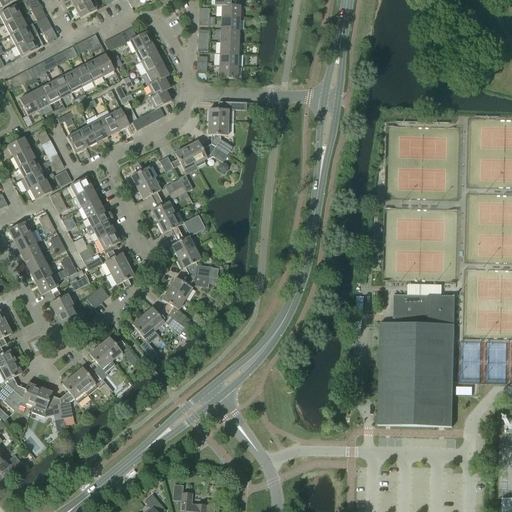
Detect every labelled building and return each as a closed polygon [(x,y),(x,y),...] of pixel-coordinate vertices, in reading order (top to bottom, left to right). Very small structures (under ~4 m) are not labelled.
[(0,0),(0,5),(2,9),(19,0),(18,0),(0,0)] [(91,0),(90,0),(69,0),(74,9),(91,0)] [(96,11),(91,0),(74,9),(80,20),(96,11)] [(15,6),(0,14),(0,18),(4,26),(21,17),(15,6)] [(239,20),(240,7),(233,7),(221,7),(221,19),(239,20)] [(4,26),(10,37),(26,28),(21,17),(4,26)] [(220,31),(239,32),(239,20),(221,19),(220,31)] [(26,28),(10,37),(15,47),(32,39),(37,36),(32,25),(26,28)] [(126,32),(131,41),(136,38),(131,29),(126,32)] [(239,32),(220,31),(219,43),(238,44),(239,32)] [(125,44),(129,42),(131,41),(126,32),(120,35),(125,44)] [(136,38),(131,41),(129,42),(135,53),(151,44),(146,33),(136,38)] [(125,44),(120,35),(115,38),(120,47),(125,44)] [(37,36),(32,39),(15,47),(20,56),(21,59),(43,47),(37,36)] [(115,38),(109,40),(114,50),(120,47),(115,38)] [(109,40),(104,43),(109,53),(114,50),(109,40)] [(238,44),(219,43),(219,55),(238,56),(238,44)] [(151,44),(135,53),(139,60),(134,62),(136,66),(141,63),(157,55),(151,44)] [(105,55),(94,61),(102,78),(114,72),(105,55)] [(141,63),(146,74),(162,66),(157,55),(141,63)] [(218,67),(237,68),(238,56),(219,55),(218,67)] [(83,67),(92,83),(102,78),(94,61),(83,67)] [(43,63),(33,68),(37,77),(43,74),(41,70),(46,67),(43,63)] [(152,84),(164,78),(164,79),(167,77),(168,77),(162,66),(146,74),(152,84)] [(83,67),(72,72),(81,89),(92,83),(83,67)] [(237,68),(218,67),(218,79),(236,80),(237,68)] [(62,78),(70,94),(81,89),(72,72),(62,78)] [(173,88),(167,77),(164,79),(164,78),(152,84),(147,86),(151,93),(145,96),(147,100),(149,100),(153,97),(161,93),(165,91),(165,92),(170,90),(169,89),(173,88)] [(62,78),(51,84),(59,100),(70,94),(62,78)] [(40,89),(49,105),(59,100),(51,84),(40,89)] [(40,89),(30,95),(38,111),(49,105),(40,89)] [(165,91),(161,93),(153,97),(149,100),(154,110),(155,111),(159,108),(171,102),(165,92),(165,91)] [(117,95),(120,101),(120,100),(124,98),(125,98),(122,93),(117,95)] [(19,100),(27,117),(38,111),(30,95),(19,100)] [(120,100),(120,101),(122,105),(127,103),(132,100),(130,95),(125,98),(124,98),(120,100)] [(126,111),(130,109),(127,103),(122,105),(126,111)] [(154,110),(153,111),(158,121),(164,118),(159,108),(155,111),(154,110)] [(109,116),(118,133),(129,127),(120,110),(109,116)] [(228,111),(208,110),(208,123),(228,124),(228,111)] [(158,121),(153,111),(148,113),(153,124),(158,121)] [(148,113),(142,116),(147,126),(153,124),(148,113)] [(59,125),(66,122),(70,119),(68,114),(63,117),(56,120),(59,125)] [(109,116),(98,121),(107,138),(118,133),(109,116)] [(142,116),(137,119),(142,129),(147,126),(142,116)] [(88,127),(96,144),(107,138),(98,121),(97,118),(86,124),(88,127)] [(142,129),(137,119),(131,122),(136,132),(137,132),(142,129)] [(208,136),(220,137),(227,137),(228,124),(208,123),(208,136)] [(88,127),(77,132),(86,149),(96,144),(88,127)] [(77,132),(66,138),(75,155),(86,149),(77,132)] [(13,158),(28,150),(29,150),(23,139),(7,147),(12,158),(13,158)] [(215,148),(218,150),(227,156),(232,148),(220,140),(215,148)] [(204,162),(207,160),(198,143),(186,149),(195,166),(196,169),(205,164),(204,162)] [(210,156),(213,158),(222,164),(227,156),(218,150),(215,148),(210,156)] [(196,169),(195,166),(186,149),(174,155),(183,172),(186,177),(197,171),(196,169)] [(18,169),(35,161),(29,150),(28,150),(13,158),(12,158),(18,169)] [(167,158),(159,163),(165,174),(173,170),(167,158)] [(23,180),(40,171),(47,167),(45,163),(38,167),(35,161),(18,169),(23,180)] [(46,182),(42,175),(49,171),(47,167),(40,171),(23,180),(20,181),(26,192),(29,190),(46,182)] [(154,180),(148,168),(131,178),(137,189),(154,180)] [(178,179),(179,181),(182,187),(186,194),(193,190),(185,176),(178,179)] [(69,187),(75,198),(92,189),(86,178),(69,187)] [(143,201),(160,191),(154,180),(137,189),(143,201)] [(165,188),(168,195),(182,187),(179,181),(165,188)] [(51,193),(46,182),(29,190),(35,202),(51,193)] [(186,194),(182,187),(168,195),(171,201),(186,194)] [(92,189),(75,198),(81,209),(97,200),(92,189)] [(49,197),(53,206),(58,204),(60,209),(65,206),(58,193),(49,197)] [(81,209),(86,219),(103,211),(97,200),(81,209)] [(175,214),(169,203),(151,212),(157,223),(175,214)] [(103,211),(86,219),(90,226),(86,229),(88,232),(92,230),(108,221),(103,211)] [(181,226),(175,214),(157,223),(163,235),(181,226)] [(198,216),(183,224),(187,231),(201,223),(198,216)] [(62,222),(65,228),(69,225),(72,230),(76,228),(71,218),(62,222)] [(30,234),(26,227),(31,225),(29,220),(7,231),(13,243),(30,234)] [(49,221),(45,223),(50,233),(54,231),(49,221)] [(108,221),(92,230),(88,232),(90,236),(94,234),(97,241),(114,232),(108,221)] [(50,233),(45,223),(41,225),(40,225),(46,235),(50,233)] [(187,231),(190,237),(205,230),(201,223),(187,231)] [(120,243),(114,232),(97,241),(105,255),(118,248),(116,245),(120,243)] [(19,253),(35,245),(39,243),(36,239),(33,241),(30,234),(13,243),(19,253)] [(56,244),(58,249),(63,247),(58,237),(49,241),(51,246),(56,244)] [(195,249),(189,237),(171,246),(177,258),(195,249)] [(35,245),(19,253),(24,264),(41,255),(35,245)] [(201,261),(195,249),(177,258),(179,261),(177,262),(181,269),(182,269),(183,270),(201,261)] [(103,264),(110,275),(127,266),(121,254),(103,264)] [(209,254),(201,256),(203,264),(211,263),(209,254)] [(24,264),(30,275),(46,266),(41,255),(24,264)] [(99,258),(93,261),(85,266),(88,272),(102,265),(99,258)] [(46,266),(30,275),(35,285),(52,276),(46,266)] [(116,287),(122,283),(133,278),(127,266),(110,275),(116,287)] [(211,268),(196,266),(195,277),(209,279),(211,268)] [(58,288),(52,276),(35,285),(41,296),(58,288)] [(195,277),(193,287),(208,289),(208,285),(214,286),(215,280),(209,279),(195,277)] [(85,278),(70,286),(74,292),(88,285),(85,278)] [(175,279),(168,290),(185,301),(192,289),(175,279)] [(93,294),(101,304),(109,298),(100,288),(93,294)] [(161,301),(172,308),(178,312),(185,301),(168,290),(161,301)] [(94,310),(101,304),(93,294),(86,300),(94,310)] [(73,306),(67,295),(50,304),(56,316),(73,306)] [(452,428),(455,297),(393,296),(393,319),(400,319),(400,324),(380,324),(377,426),(452,428)] [(356,304),(356,306),(355,318),(352,336),(359,337),(363,304),(356,304)] [(56,316),(62,327),(80,318),(73,306),(56,316)] [(152,309),(142,317),(154,333),(155,333),(165,324),(152,309)] [(179,312),(173,319),(184,329),(190,322),(179,312)] [(155,333),(154,333),(142,317),(132,326),(145,342),(140,346),(150,359),(156,354),(148,345),(158,337),(155,333)] [(184,329),(173,319),(167,326),(178,336),(184,329)] [(0,340),(11,335),(5,323),(0,325),(0,340)] [(122,354),(109,339),(99,347),(112,363),(122,354)] [(99,347),(89,356),(101,371),(112,363),(99,347)] [(133,368),(139,363),(128,350),(123,355),(133,368)] [(0,370),(15,363),(9,351),(0,355),(0,370)] [(0,377),(3,384),(21,375),(15,363),(0,370),(0,377)] [(98,388),(96,385),(82,369),(72,377),(85,393),(88,397),(98,388)] [(101,381),(112,394),(117,389),(107,376),(101,381)] [(88,397),(85,393),(72,377),(62,386),(77,405),(88,397)] [(96,385),(98,388),(106,398),(112,394),(101,381),(96,385)] [(26,405),(33,408),(39,389),(27,384),(22,399),(20,398),(13,391),(3,402),(10,408),(5,414),(9,417),(14,412),(19,406),(25,409),(26,405)] [(0,391),(0,399),(3,402),(13,391),(6,385),(0,391)] [(44,418),(53,416),(51,407),(47,406),(52,394),(50,393),(51,392),(50,392),(50,389),(43,387),(41,388),(40,389),(39,389),(33,408),(31,413),(44,418)] [(456,388),(456,396),(472,396),(472,388),(456,388)] [(69,403),(60,405),(63,420),(72,418),(69,403)] [(53,416),(54,421),(63,420),(60,405),(51,407),(53,416)] [(5,478),(21,465),(15,457),(6,464),(0,456),(0,473),(5,470),(9,474),(5,477),(5,478)] [(180,502),(179,511),(205,511),(206,506),(192,505),(192,495),(182,494),(182,487),(175,487),(174,502),(180,502)] [(161,507),(152,496),(144,503),(149,509),(146,511),(154,511),(155,511),(161,507)] [(501,511),(511,511),(511,498),(501,498),(501,511)]
